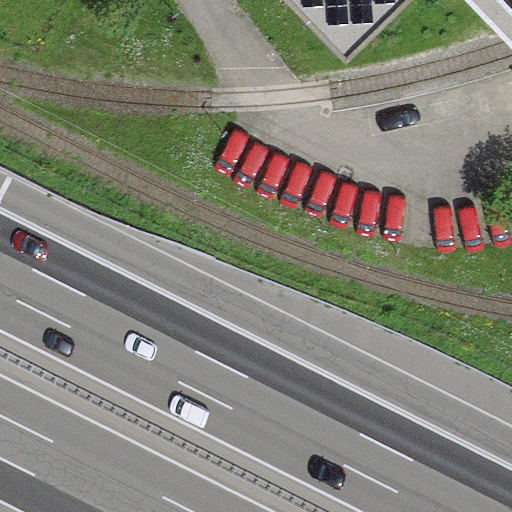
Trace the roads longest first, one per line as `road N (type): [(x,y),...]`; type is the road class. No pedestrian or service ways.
road 1 (motorway): [(481,511),(0,270)]
road 2 (motorway): [(0,437),(148,511)]
